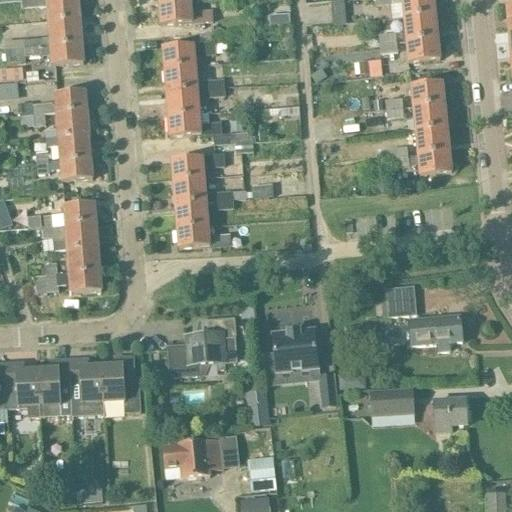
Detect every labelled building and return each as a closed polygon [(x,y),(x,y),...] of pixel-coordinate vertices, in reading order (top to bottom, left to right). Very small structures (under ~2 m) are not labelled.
[(53,0),(21,2),(21,3),(22,11),(48,9),(48,10),(49,24),(80,21),(78,0),(53,0)] [(392,0),(378,0),(376,0),(377,9),(393,7),(392,0)] [(402,0),(403,8),(404,20),(436,17),(434,0),(402,0)] [(331,2),(332,13),(345,12),(344,1),(331,2)] [(191,2),(160,4),(161,26),(184,24),(184,27),(213,25),(212,12),(192,14),(191,2)] [(290,16),(282,17),(282,28),(290,27),(290,16)] [(405,32),(406,42),(438,39),(436,17),(404,20),(405,32)] [(50,40),(25,41),(25,48),(25,50),(82,46),(82,43),(80,21),(49,24),(50,40)] [(379,46),(397,44),(396,35),(395,35),(379,36),(379,45),(379,46)] [(440,61),(438,39),(406,42),(409,64),(440,61)] [(163,51),(165,73),(196,70),(195,59),(216,57),(216,44),(194,46),(194,48),(163,51)] [(398,54),(397,44),(379,46),(380,56),(398,54)] [(82,46),(25,50),(26,59),(52,57),(53,68),(84,66),(82,46)] [(369,64),(359,65),(360,76),(360,77),(370,76),(369,64)] [(23,69),(0,71),(0,82),(24,81),(23,69)] [(196,70),(165,73),(167,95),(197,92),(196,70)] [(319,73),(310,79),(315,87),(324,80),(319,73)] [(38,75),(26,77),(28,87),(39,85),(38,75)] [(224,81),(205,83),(205,92),(225,90),(224,81)] [(18,85),(0,85),(0,99),(18,99),(18,85)] [(412,89),(414,111),(445,108),(443,86),(412,89)] [(225,90),(205,92),(206,101),(225,99),(225,90)] [(197,92),(167,95),(168,117),(199,115),(197,92)] [(88,115),(86,93),(56,96),(56,105),(32,107),(33,118),(45,117),(57,116),(57,118),(88,115)] [(387,104),(388,114),(405,112),(404,102),(387,104)] [(381,103),(373,103),(374,113),(382,112),(381,103)] [(32,105),(18,106),(19,120),(22,119),(33,118),(32,107),(32,105)] [(445,108),(414,111),(416,134),(448,130),(445,108)] [(405,112),(388,114),(389,123),(406,122),(405,112)] [(45,132),(46,141),(59,140),(89,138),(88,115),(57,118),(58,132),(45,132)] [(199,115),(168,117),(170,139),(192,137),(193,139),(223,137),(222,124),(200,125),(199,115)] [(45,117),(33,118),(34,130),(46,129),(45,117)] [(448,130),(416,134),(418,156),(450,153),(448,130)] [(214,138),(213,138),(214,148),(235,147),(253,145),(252,135),(223,137),(214,138)] [(59,140),(46,141),(47,150),(60,149),(61,162),(91,160),(89,138),(59,140)] [(253,145),(235,147),(235,156),(253,155),(253,145)] [(408,150),(392,152),(393,161),(409,160),(408,150)] [(452,175),(450,153),(418,156),(418,159),(409,160),(410,169),(419,168),(420,178),(452,175)] [(36,154),(36,164),(49,163),(48,154),(36,154)] [(172,163),(173,185),(205,183),(204,171),(225,169),(224,156),(203,158),(203,160),(172,163)] [(91,160),(61,162),(61,164),(49,165),(49,163),(36,164),(37,178),(50,177),(50,174),(61,173),(62,184),(93,182),(91,160)] [(409,160),(393,161),(394,171),(410,169),(409,160)] [(387,181),(367,183),(368,197),(388,195),(387,181)] [(205,183),(173,185),(175,208),(207,205),(205,183)] [(273,187),(253,188),(253,195),(254,200),(274,199),(273,187)] [(234,203),(247,202),(247,193),(215,196),(215,204),(234,203)] [(234,203),(215,204),(216,213),(235,212),(234,203)] [(40,218),(41,231),(97,227),(95,205),(64,207),(65,217),(40,218)] [(207,205),(175,208),(177,230),(209,228),(207,205)] [(8,218),(0,221),(0,235),(13,231),(8,218)] [(97,227),(41,231),(42,242),(54,241),(55,254),(68,253),(68,252),(99,249),(97,227)] [(209,228),(177,230),(178,251),(201,249),(202,252),(231,250),(230,236),(210,238),(209,228)] [(99,249),(68,252),(68,253),(69,274),(100,272),(99,249)] [(46,266),(47,278),(58,277),(57,265),(46,266)] [(69,276),(58,277),(58,289),(65,288),(65,286),(70,285),(70,288),(71,296),(102,294),(100,272),(69,274),(69,276)] [(47,278),(36,278),(37,296),(59,294),(58,289),(58,277),(47,278)] [(416,302),(388,304),(389,319),(418,317),(416,302)] [(253,308),(240,309),(242,320),(254,318),(253,308)] [(409,323),(411,349),(438,347),(438,354),(451,353),(453,346),(463,345),(461,318),(409,323)] [(187,348),(169,349),(170,370),(171,380),(199,378),(198,368),(218,367),(218,372),(225,372),(225,366),(237,365),(235,322),(201,324),(202,337),(186,338),(186,342),(187,348)] [(288,335),(273,337),(277,374),(319,370),(315,332),(299,334),(299,331),(288,332),(288,335)] [(114,368),(102,369),(104,419),(104,420),(122,419),(124,417),(141,416),(139,380),(136,380),(134,358),(113,360),(114,368)] [(90,360),(70,361),(71,389),(72,421),(104,419),(102,369),(90,369),(90,360)] [(44,372),(37,373),(39,409),(40,409),(61,408),(60,390),(71,389),(70,361),(44,363),(44,372)] [(25,364),(6,365),(8,410),(8,411),(19,411),(19,410),(28,409),(28,421),(40,420),(40,409),(39,409),(37,373),(26,373),(25,364)] [(333,377),(320,378),(324,410),(337,408),(333,377)] [(366,377),(340,379),(340,393),(367,392),(366,377)] [(266,393),(247,395),(251,430),(270,427),(266,393)] [(415,398),(386,400),(389,426),(417,424),(415,398)] [(467,428),(466,402),(435,404),(436,435),(452,434),(452,428),(467,428)] [(210,474),(224,472),(220,442),(163,448),(165,471),(182,470),(183,482),(211,480),(210,474)] [(42,472),(25,473),(26,486),(43,485),(42,472)] [(252,494),(275,492),(273,472),(250,475),(252,494)] [(101,490),(80,492),(81,505),(102,503),(101,490)] [(505,511),(504,494),(485,495),(485,511),(505,511)] [(74,498),(62,499),(62,507),(75,506),(74,498)] [(268,511),(268,499),(243,501),(244,511),(268,511)]
